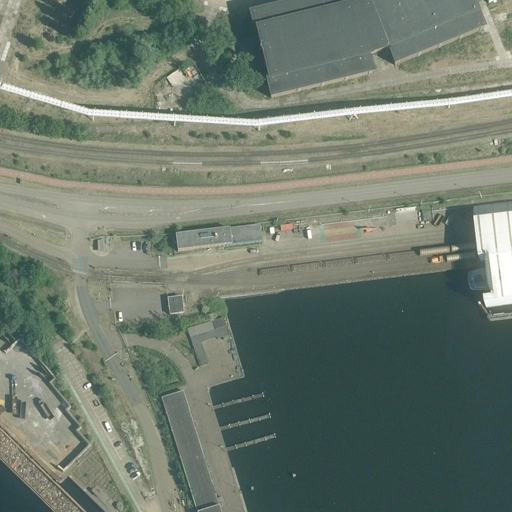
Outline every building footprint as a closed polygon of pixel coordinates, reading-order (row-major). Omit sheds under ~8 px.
[(254,14),(249,15),(254,33),(256,32),(257,36),(259,46),(251,48),(251,49),(255,65),(256,69),(264,67),(267,78),(267,80),(265,81),(270,99),(274,98),(294,93),(298,92),(318,87),(322,86),(342,81),(342,82),(346,81),(346,80),(366,75),(366,76),(371,75),(368,62),(367,62),(366,57),(369,57),(369,56),(387,51),(369,4),(352,8),(351,8),(350,4),(350,3),(349,0),(315,0),(302,3),(299,4),(278,9),(278,8),(274,9),(274,10),(254,15),(254,14)] [(367,0),(369,4),(387,51),(389,50),(391,54),(390,54),(394,65),(399,63),(416,56),(420,55),(437,48),(441,46),(440,46),(458,39),(462,38),(461,38),(476,32),(480,30),(471,6),(468,0),(367,0)] [(0,114),(48,121),(49,105),(3,97),(0,114)] [(108,109),(49,105),(48,121),(108,127),(157,123),(156,106),(108,109)] [(485,307),(511,303),(511,202),(473,207),(480,262),(491,260),(491,263),(491,264),(495,300),(485,301),(485,307)] [(232,245),(258,241),(260,241),(259,225),(250,226),(230,229),(232,245)] [(230,229),(176,236),(178,252),(232,245),(230,229)] [(168,299),(168,300),(169,315),(183,313),(181,300),(181,297),(168,299)] [(216,339),(217,340),(229,337),(223,318),(187,329),(189,338),(192,346),(201,344),(216,339)] [(198,511),(222,511),(221,507),(226,505),(224,497),(219,499),(187,391),(165,398),(198,511)]
